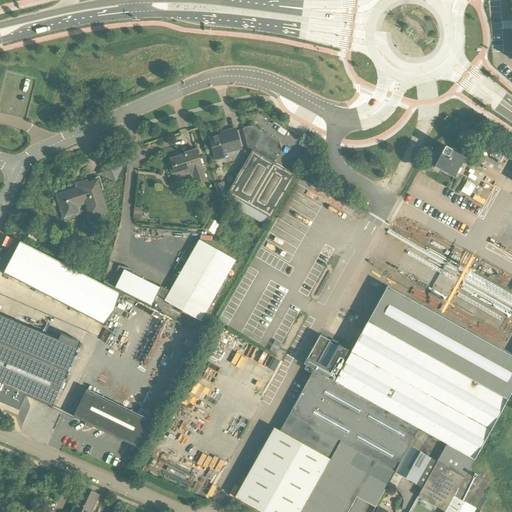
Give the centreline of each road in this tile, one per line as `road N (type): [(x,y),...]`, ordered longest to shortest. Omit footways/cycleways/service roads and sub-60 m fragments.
road 1 (unclassified): [(20,166),(52,144),(205,79),(259,79),(339,117)]
road 2 (unclassified): [(173,511),(0,438)]
road 3 (unknown): [(131,111),(132,246),(170,268)]
road 4 (secondary): [(135,15),(290,28)]
road 5 (secondary): [(0,40),(135,15)]
road 6 (secondary): [(135,0),(0,25)]
